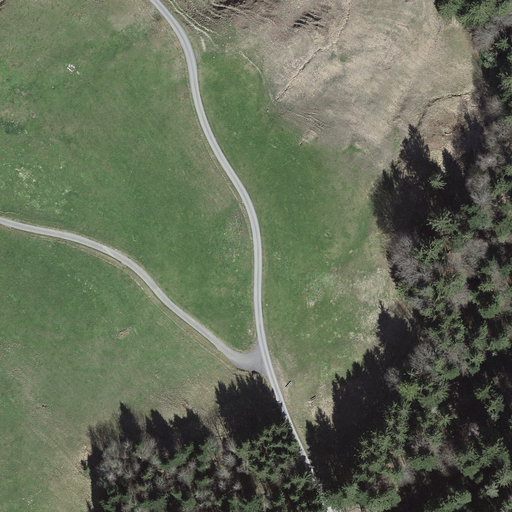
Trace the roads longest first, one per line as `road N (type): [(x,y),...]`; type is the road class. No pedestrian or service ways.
road 1 (track): [(152,0),(185,39),(213,143),(251,209),(266,359)]
road 2 (track): [(266,359),(228,352),(109,251),(0,220)]
road 3 (track): [(266,359),(328,511)]
